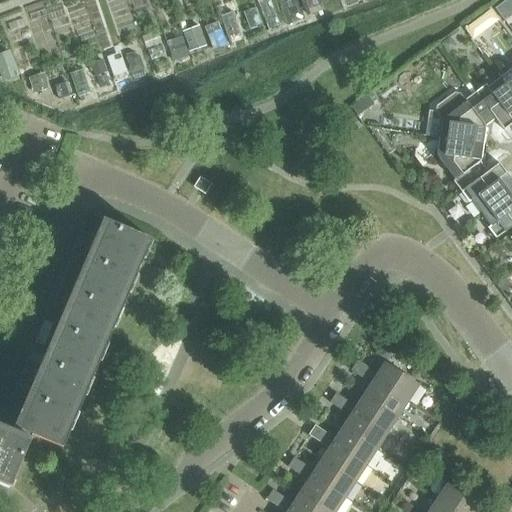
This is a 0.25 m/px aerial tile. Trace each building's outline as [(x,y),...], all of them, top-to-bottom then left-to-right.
[(511,64),(510,66),(511,68),(511,69),(501,78),(511,92),(511,64)] [(511,125),(511,92),(501,78),(488,87),(486,84),(475,92),(495,119),(494,120),(503,132),(511,125)] [(440,139),(482,145),(485,126),(494,120),(495,119),(475,92),(464,101),(460,94),(455,92),(437,107),(436,112),(442,120),(440,139)] [(487,173),(487,172),(480,163),(482,145),(440,139),(437,156),(455,180),(452,182),(461,193),(487,173)] [(482,214),(511,191),(511,182),(498,163),(487,172),(487,173),(461,193),(469,203),(472,201),(482,214)] [(205,194),(211,184),(201,177),(195,187),(205,194)] [(496,240),(511,228),(511,191),(482,214),(491,226),(487,228),(496,240)] [(0,481),(11,486),(31,442),(33,435),(62,447),(150,240),(105,221),(14,434),(0,428),(0,481)] [(361,379),(367,369),(357,362),(350,372),(361,379)] [(419,386),(385,364),(378,376),(367,369),(361,379),(371,386),(374,381),(408,403),(419,386)] [(374,381),(371,386),(364,397),(398,419),(408,403),(374,381)] [(340,410),(346,401),(336,394),(330,404),(340,410)] [(398,419),(364,397),(357,408),(346,401),(340,410),(350,417),(353,412),(387,435),(398,419)] [(353,412),(350,417),(343,428),(377,450),(387,435),(353,412)] [(319,443),(326,433),(315,426),(309,436),(319,443)] [(377,450),(343,428),(336,439),(326,433),(319,443),(330,450),(333,444),(367,466),(377,450)] [(333,444),(330,450),(322,461),(356,483),(367,466),(333,444)] [(299,475),(305,465),(295,458),(288,468),(299,475)] [(356,483),(322,461),(315,472),(305,465),(299,475),(309,482),(312,477),(346,499),(356,483)] [(312,477),(309,482),(302,493),(330,511),(336,511),(346,499),(312,477)] [(475,511),(480,505),(447,484),(436,500),(453,511),(475,511)] [(277,507),(283,497),(273,490),(266,501),(277,507)] [(330,511),(302,493),(294,504),(283,497),(277,507),(283,511),(288,511),(290,509),(294,511),(330,511)] [(453,511),(436,500),(428,511),(453,511)]
